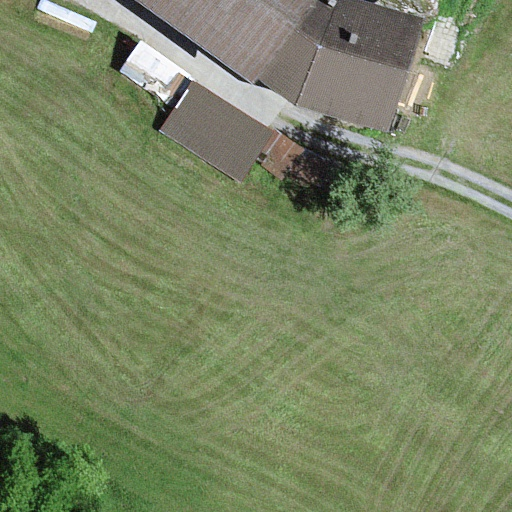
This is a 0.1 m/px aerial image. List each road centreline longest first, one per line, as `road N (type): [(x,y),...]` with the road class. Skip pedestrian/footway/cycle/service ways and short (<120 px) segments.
road 1 (track): [(86,0),(319,143)]
road 2 (track): [(511,204),(469,178),(319,143)]
